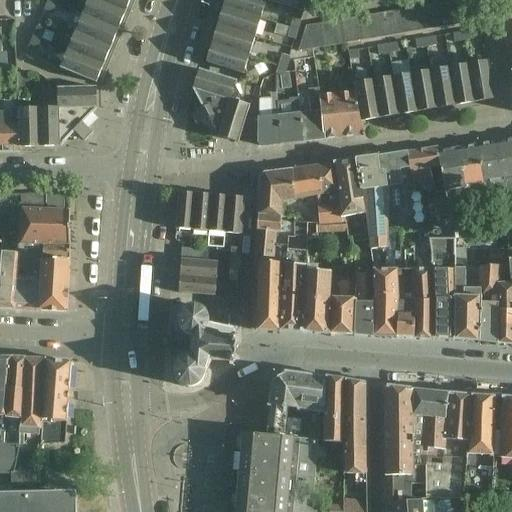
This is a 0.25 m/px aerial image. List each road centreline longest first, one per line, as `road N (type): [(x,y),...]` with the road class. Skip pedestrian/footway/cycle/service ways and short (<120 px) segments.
road 1 (residential): [(511,124),(136,174)]
road 2 (residential): [(376,361),(276,353),(204,400),(128,410)]
road 3 (secondary): [(136,174),(177,0)]
road 4 (secondary): [(126,339),(136,174)]
road 5 (residential): [(376,361),(377,511)]
road 6 (residential): [(136,174),(0,171)]
road 7 (residential): [(511,373),(376,361)]
road 8 (residential): [(0,334),(126,339)]
